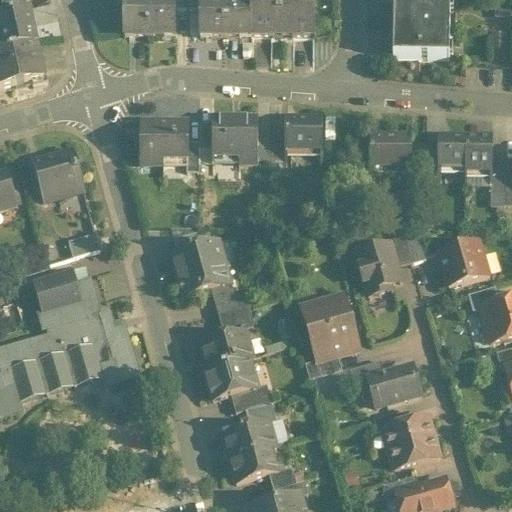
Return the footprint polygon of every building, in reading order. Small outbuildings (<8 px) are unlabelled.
[(188,0),(174,0),(175,4),(176,4),(176,14),(188,14),(188,0)] [(201,0),(188,0),(188,14),(200,14),(200,8),(202,8),(201,0)] [(283,0),(251,0),(251,8),(252,8),(251,41),(283,41),(283,0)] [(315,0),(283,0),(283,41),(314,41),(314,42),(315,42),(315,0)] [(435,2),(395,2),(394,62),(449,63),(451,3),(435,2)] [(175,4),(150,4),(150,8),(150,40),(176,40),(176,14),(176,4),(175,4)] [(150,8),(124,8),(124,40),(150,40),(150,8)] [(202,8),(200,8),(200,14),(200,40),(226,41),(226,8),(202,8)] [(251,8),(226,8),(226,41),(251,41),(252,8),(251,8)] [(28,15),(0,20),(0,41),(3,57),(35,49),(28,15)] [(491,36),(497,54),(511,50),(506,32),(491,36)] [(3,57),(0,57),(0,94),(44,85),(35,49),(3,57)] [(231,123),(214,123),(214,122),(213,122),(213,131),(213,153),(213,169),(214,169),(214,163),(239,163),(239,170),(240,170),(240,169),(257,169),(257,170),(258,170),(258,165),(258,144),(258,122),(257,122),(257,123),(241,123),(242,122),(241,122),(240,124),(232,124),(232,122),(231,122),(231,123)] [(323,124),(300,124),(300,126),(288,126),(288,124),(286,124),(285,167),(287,167),(287,156),(321,156),(321,175),(322,175),(323,124)] [(188,127),(142,127),(142,145),(144,145),(144,169),(164,169),(164,165),(187,165),(188,165),(188,147),(188,127)] [(213,153),(213,131),(200,132),(200,147),(200,153),(213,153)] [(412,141),(371,141),(371,173),(411,173),(410,185),(411,185),(411,173),(412,149),(412,141)] [(466,141),(440,141),(440,159),(439,173),(441,173),(465,173),(466,173),(466,141)] [(492,141),(466,141),(466,173),(465,173),(465,177),(491,177),(492,177),(492,165),(492,141)] [(269,144),(258,144),(258,165),(269,165),(269,144)] [(285,144),(269,144),(269,165),(269,167),(285,168),(285,167),(285,144)] [(200,147),(188,147),(188,165),(187,165),(187,178),(200,178),(200,153),(200,147)] [(426,149),(412,149),(411,173),(425,173),(426,173),(426,159),(426,149)] [(73,158),(34,170),(45,207),(84,196),(73,158)] [(426,159),(426,173),(425,173),(425,181),(441,181),(441,173),(439,173),(440,159),(426,159)] [(506,165),(492,165),(492,177),(491,177),(490,189),(491,189),(491,198),(505,198),(506,172),(506,165)] [(8,177),(0,179),(0,217),(18,212),(8,177)] [(403,234),(390,234),(394,248),(391,250),(398,273),(413,269),(403,235),(403,234)] [(418,235),(403,235),(413,269),(426,265),(418,235)] [(197,237),(174,244),(178,258),(201,251),(197,237)] [(97,240),(70,248),(74,263),(101,255),(97,240)] [(477,246),(439,257),(449,293),(488,282),(477,246)] [(178,258),(172,260),(178,281),(224,268),(218,247),(201,251),(178,258)] [(391,250),(370,256),(365,253),(357,255),(354,260),(356,268),(359,269),(368,302),(391,295),(390,291),(401,288),(398,273),(391,250)] [(224,268),(178,281),(184,302),(211,294),(230,289),(224,268)] [(230,289),(211,294),(218,319),(241,313),(235,293),(231,294),(230,289)] [(495,292),(468,300),(473,317),(481,314),(480,313),(500,308),(495,292)] [(343,302),(302,314),(317,366),(317,367),(338,361),(353,357),(357,349),(343,302)] [(511,304),(500,308),(480,313),(481,314),(490,348),(511,341),(511,304)] [(241,313),(218,319),(225,342),(246,336),(246,337),(248,337),(241,313)] [(100,318),(47,333),(49,340),(0,354),(0,398),(15,394),(20,408),(105,383),(101,370),(113,366),(100,318)] [(225,342),(201,349),(209,375),(209,376),(249,365),(253,364),(246,337),(246,336),(225,342)] [(511,354),(496,359),(501,375),(505,374),(505,373),(511,370),(511,354)] [(338,361),(317,367),(317,366),(305,369),(310,386),(314,385),(327,381),(343,377),(338,361)] [(249,365),(209,376),(209,375),(205,376),(213,406),(231,401),(257,393),(249,365)] [(343,377),(327,381),(330,394),(353,387),(354,389),(369,385),(368,384),(385,379),(381,366),(343,377)] [(385,379),(368,384),(369,385),(377,413),(421,400),(412,371),(385,379)] [(327,381),(314,385),(317,398),(330,394),(327,381)] [(257,393),(231,401),(236,418),(245,416),(262,411),(257,393)] [(262,411),(245,416),(250,433),(269,428),(269,429),(277,427),(272,408),(262,411)] [(409,416),(374,426),(378,439),(384,437),(383,436),(412,428),(409,416)] [(412,428),(383,436),(384,437),(389,435),(394,451),(390,458),(395,474),(439,462),(428,423),(412,428)] [(250,433),(223,441),(230,464),(270,452),(276,451),(269,429),(269,428),(250,433)] [(270,452),(230,464),(237,489),(269,480),(277,477),(270,452)] [(292,472),(283,475),(283,476),(277,477),(269,480),(274,495),(297,488),(304,486),(305,485),(303,476),(294,479),(292,472)] [(416,481),(381,490),(385,503),(397,500),(396,499),(419,492),(416,481)] [(419,492),(396,499),(397,500),(400,511),(450,511),(453,511),(446,485),(419,492)] [(297,488),(274,495),(277,507),(299,501),(299,502),(308,499),(304,486),(297,488)] [(277,507),(259,511),(302,511),(299,502),(299,501),(277,507)]
